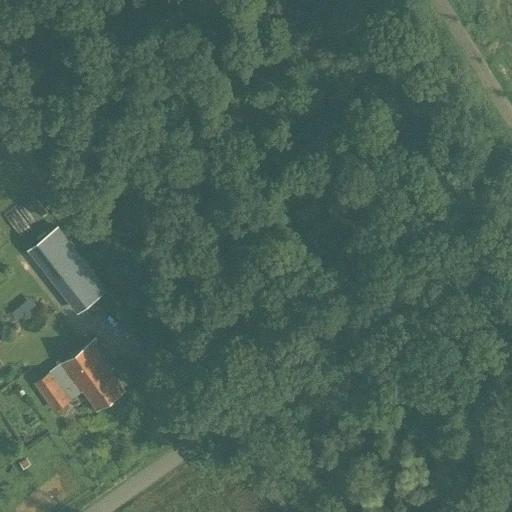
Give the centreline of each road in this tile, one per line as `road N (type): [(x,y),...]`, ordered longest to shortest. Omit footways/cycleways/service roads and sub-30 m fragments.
road 1 (unclassified): [(98,511),(511,216)]
road 2 (unclassified): [(511,124),(436,0)]
